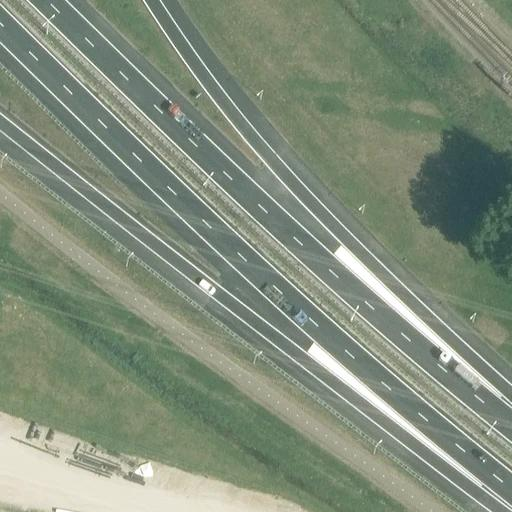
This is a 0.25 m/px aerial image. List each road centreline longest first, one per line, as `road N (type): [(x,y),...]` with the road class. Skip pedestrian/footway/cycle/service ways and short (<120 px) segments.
road 1 (motorway): [(0,23),(234,251),(511,494)]
road 2 (motorway): [(0,119),(329,384),(511,502)]
road 3 (motorway): [(511,425),(262,210),(46,0)]
road 4 (motorway): [(511,402),(281,173),(154,0)]
